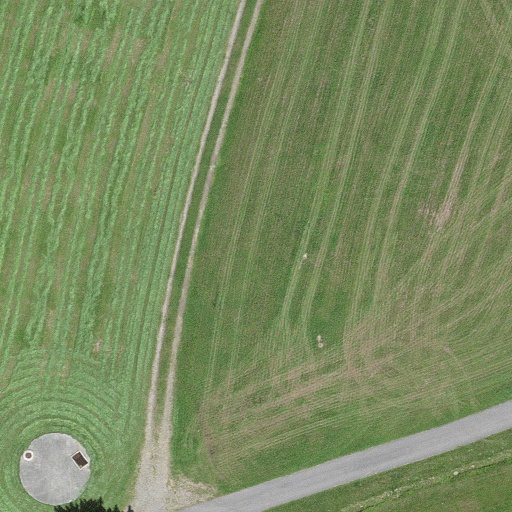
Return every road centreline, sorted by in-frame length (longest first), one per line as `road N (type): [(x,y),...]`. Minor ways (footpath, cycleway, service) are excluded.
road 1 (track): [(260,0),(178,304),(150,511)]
road 2 (track): [(238,511),(511,412)]
